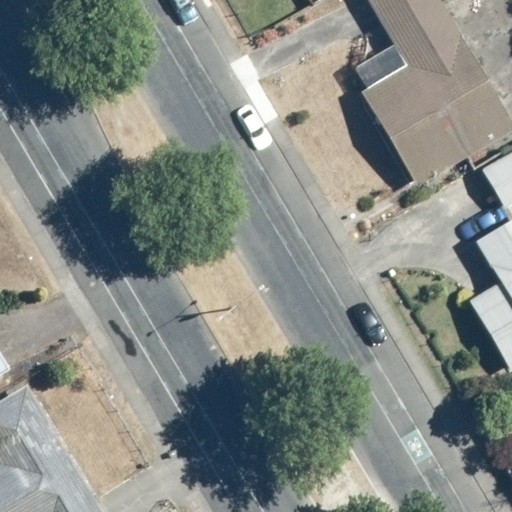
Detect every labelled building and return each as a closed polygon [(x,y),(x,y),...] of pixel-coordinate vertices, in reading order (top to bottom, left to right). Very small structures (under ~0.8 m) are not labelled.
[(511,117),(441,0),(367,0),(407,65),(360,93),(416,186),(511,129),(511,117)] [(511,203),(511,151),(481,169),(503,208),(511,203)] [(511,221),(477,242),(501,280),(466,301),(510,373),(511,371),(511,221)] [(0,374),(8,370),(0,355),(0,374)] [(0,511),(100,511),(28,386),(0,402),(0,511)]
